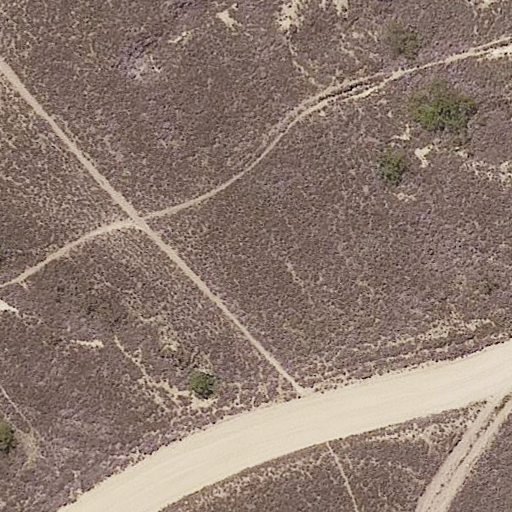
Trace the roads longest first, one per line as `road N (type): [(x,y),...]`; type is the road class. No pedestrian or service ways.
road 1 (unclassified): [(106,511),(156,479),(239,444),(511,355)]
road 2 (track): [(433,511),(449,472),(511,386)]
